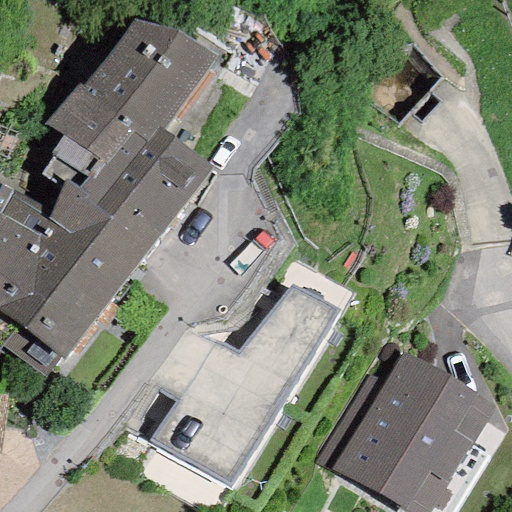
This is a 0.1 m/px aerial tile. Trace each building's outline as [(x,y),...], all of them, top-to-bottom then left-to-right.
[(77,83),(45,125),(64,135),(104,167),(132,132),(146,143),(157,129),(216,56),(177,29),(132,21),(82,87),(77,83)] [(210,170),(157,129),(146,143),(132,132),(104,167),(64,135),(49,154),(53,157),(40,173),(59,188),(64,181),(150,248),(210,170)] [(0,182),(0,237),(99,308),(150,248),(64,181),(59,188),(52,210),(0,182)] [(60,362),(99,308),(0,237),(0,349),(45,377),(56,359),(60,362)] [(337,311),(290,286),(237,354),(216,342),(148,442),(228,488),(337,311)] [(429,511),(493,407),(401,352),(382,384),(366,374),(314,462),(398,511),(429,511)]
